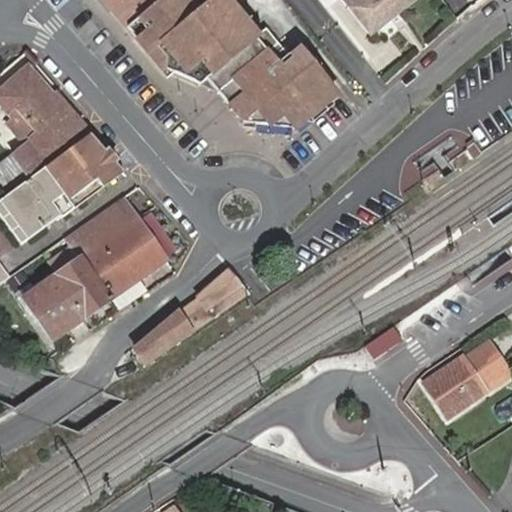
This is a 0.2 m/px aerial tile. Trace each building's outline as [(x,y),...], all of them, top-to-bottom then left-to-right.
[(102,0),(125,26),(128,24),(156,0),(102,0)] [(125,26),(132,35),(150,57),(161,70),(176,75),(181,80),(200,82),(217,87),(239,115),(257,120),(290,130),(300,122),(338,92),(301,48),(290,56),(266,28),(255,36),(224,0),(156,0),(128,24),(125,26)] [(346,5),(369,35),(413,0),(344,0),(348,4),(346,5)] [(21,149),(0,163),(0,183),(8,194),(92,136),(57,94),(55,95),(31,65),(0,89),(0,109),(6,118),(2,121),(21,149)] [(61,216),(63,220),(122,174),(92,136),(8,194),(0,199),(0,200),(28,240),(61,216)] [(136,219),(148,210),(134,190),(122,199),(136,219)] [(68,247),(47,263),(56,276),(84,319),(165,262),(136,219),(122,199),(64,240),(68,247)] [(0,215),(21,245),(28,240),(0,200),(0,215)] [(0,284),(10,278),(0,264),(0,284)] [(131,350),(142,365),(246,293),(226,267),(131,350)] [(50,343),(84,319),(56,276),(21,301),(50,343)] [(0,319),(9,313),(0,299),(0,319)] [(396,323),(365,341),(374,355),(404,337),(396,323)] [(423,383),(446,417),(484,391),(478,380),(502,363),(488,343),(463,359),(462,357),(423,383)] [(484,391),(509,374),(502,363),(478,380),(484,391)]
